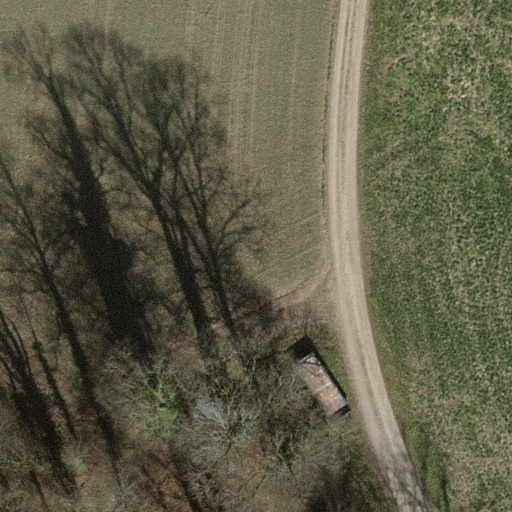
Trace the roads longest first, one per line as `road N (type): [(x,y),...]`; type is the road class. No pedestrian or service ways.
road 1 (track): [(359,0),(347,255),(365,377),(435,511)]
road 2 (track): [(347,255),(511,187)]
